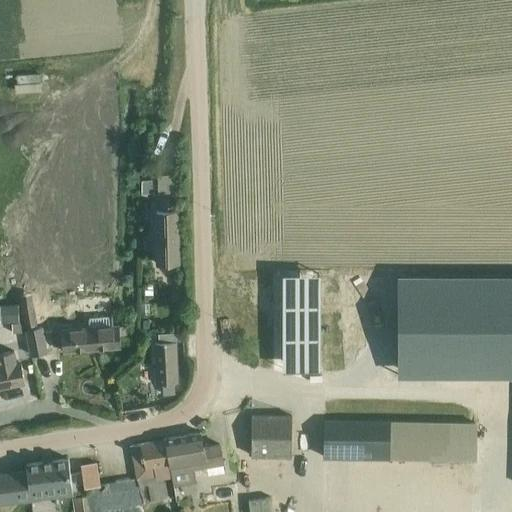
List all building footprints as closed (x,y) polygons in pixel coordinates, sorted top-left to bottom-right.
[(19,91),(45,90),(44,71),(19,71),(19,91)] [(154,180),(142,181),(142,193),(155,193),(154,180)] [(159,264),(179,263),(176,212),(174,212),(174,196),(158,197),(159,212),(156,213),(159,264)] [(511,373),(511,273),(401,272),(399,372),(511,373)] [(318,276),(280,276),(280,371),(318,370),(318,276)] [(55,303),(21,308),(23,319),(56,314),(55,303)] [(18,306),(1,307),(1,323),(12,323),(18,323),(18,306)] [(89,328),(61,330),(62,350),(119,346),(118,336),(126,335),(125,325),(114,326),(113,317),(88,319),(89,328)] [(18,323),(12,323),(12,333),(24,332),(23,323),(18,323)] [(32,354),(46,352),(41,327),(27,330),(32,354)] [(159,345),(154,345),(156,385),(161,384),(162,392),(173,392),(172,384),(177,383),(174,344),(174,333),(158,334),(159,345)] [(0,387),(24,383),(20,365),(16,365),(13,352),(0,354),(0,387)] [(292,416),(251,416),(251,456),(291,456),(292,416)] [(323,420),(323,457),(474,460),(475,423),(323,420)] [(199,433),(164,439),(170,473),(172,473),(174,482),(174,484),(195,481),(193,469),(223,463),(219,444),(202,447),(199,433)] [(164,439),(132,445),(132,449),(138,478),(170,473),(164,439)] [(0,504),(15,502),(14,496),(72,489),(68,459),(26,464),(27,471),(11,473),(12,481),(0,482),(0,504)] [(96,463),(80,465),(84,489),(99,487),(96,463)] [(86,497),(72,499),(74,511),(87,511),(87,510),(86,497)] [(272,511),(270,498),(248,501),(249,511),(272,511)]
